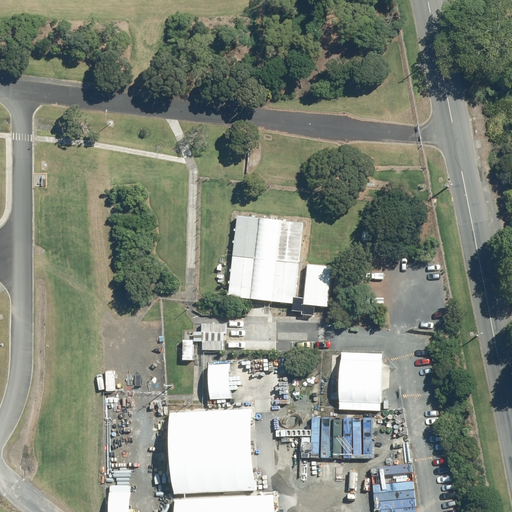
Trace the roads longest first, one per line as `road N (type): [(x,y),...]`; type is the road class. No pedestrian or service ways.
road 1 (unclassified): [(457,133),(0,83)]
road 2 (tertiary): [(511,411),(457,133)]
road 3 (tertiary): [(457,133),(432,0)]
